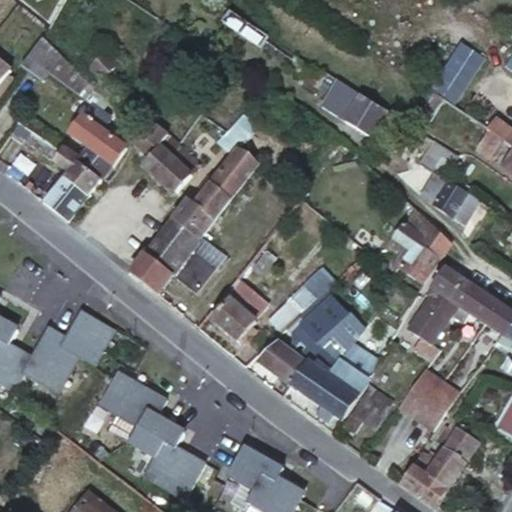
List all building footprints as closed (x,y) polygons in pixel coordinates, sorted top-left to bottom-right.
[(227,11),(213,2),(210,0),(209,0),(203,11),(219,22),(227,11)] [(511,38),(495,65),(511,76),(511,38)] [(91,152),(113,168),(115,169),(129,149),(105,133),(110,125),(111,119),(98,110),(104,102),(102,100),(97,95),(91,88),(78,74),(44,39),(28,62),(22,70),(43,85),(49,77),(92,108),(71,138),(91,152)] [(463,43),(431,90),(455,105),(487,60),(463,43)] [(109,55),(91,72),(102,84),(121,67),(109,55)] [(12,73),(0,62),(0,87),(9,76),(12,73)] [(327,98),(338,81),(333,78),(326,73),(315,91),(327,98)] [(0,101),(14,80),(9,76),(0,87),(0,101)] [(380,108),(376,106),(359,95),(338,81),(327,98),(322,108),(372,140),(379,130),(389,136),(399,121),(380,108)] [(395,90),(385,104),(396,111),(406,97),(395,90)] [(433,97),(415,123),(426,131),(430,125),(444,105),(438,101),(433,97)] [(28,120),(12,141),(23,149),(27,143),(70,173),(79,162),(71,155),(74,152),(28,120)] [(246,149),(260,131),(245,120),(231,140),(226,146),(238,155),(240,157),(246,149)] [(152,160),(144,169),(178,196),(182,192),(194,176),(193,175),(181,165),(170,157),(180,145),(152,124),(139,140),(135,146),(152,160)] [(430,125),(426,131),(431,134),(435,129),(430,125)] [(489,135),(475,125),(468,138),(481,147),(489,135)] [(511,135),(497,125),(489,135),(494,139),(504,146),(511,151),(511,135)] [(481,147),(477,153),(492,163),(504,146),(494,139),(489,135),(481,147)] [(181,165),(190,153),(180,145),(170,157),(181,165)] [(438,147),(436,146),(421,167),(440,180),(445,183),(459,162),(448,154),(438,147)] [(511,151),(504,146),(492,163),(502,169),(511,154),(511,151)] [(238,155),(224,173),(244,187),(263,162),(246,149),(240,157),(238,155)] [(86,168),(103,181),(113,168),(91,152),(82,165),(86,168)] [(181,165),(193,175),(203,163),(190,153),(181,165)] [(511,154),(502,169),(511,175),(511,154)] [(64,219),(70,224),(94,193),(103,181),(86,168),(82,165),(79,162),(70,173),(61,185),(45,204),(51,209),(64,219)] [(224,212),(244,187),(224,173),(216,182),(211,179),(205,188),(209,191),(198,206),(217,221),(224,212)] [(457,191),(445,183),(440,180),(427,199),(437,206),(435,209),(454,222),(464,228),(479,206),(472,201),(457,191)] [(217,221),(198,206),(191,200),(175,221),(201,242),(217,221)] [(395,205),(391,211),(396,215),(401,209),(395,205)] [(402,270),(426,286),(442,263),(453,246),(436,230),(422,218),(417,213),(395,240),(407,249),(392,270),(398,274),(402,270)] [(140,280),(159,296),(174,276),(199,295),(218,269),(195,249),(201,242),(175,221),(173,224),(133,275),(140,280)] [(381,272),(370,264),(358,277),(348,285),(358,296),(381,272)] [(446,271),(433,290),(427,298),(432,302),(411,333),(422,341),(413,354),(429,365),(438,352),(435,349),(462,310),(454,304),(467,285),(446,271)] [(298,346),(293,352),(297,355),(304,347),(311,351),(326,338),(364,304),(358,296),(348,285),(327,306),(315,317),(302,330),(298,339),(298,346)] [(477,291),(467,285),(454,304),(462,310),(473,317),(487,298),(477,291)] [(306,290),(271,323),(282,335),(317,302),(306,290)] [(501,308),(487,298),(473,317),(481,323),(487,327),(501,308)] [(232,302),(216,323),(244,343),(260,324),(232,302)] [(511,316),(510,315),(501,308),(487,327),(508,341),(511,343),(511,316)] [(62,347),(78,356),(93,365),(114,328),(81,310),(67,337),(62,347)] [(310,312),(297,326),(302,330),(315,317),(310,312)] [(0,337),(10,343),(18,328),(0,318),(0,337)] [(56,394),(78,356),(62,347),(67,337),(49,327),(33,355),(23,374),(56,394)] [(485,331),(483,334),(498,344),(503,347),(508,341),(487,327),(485,331)] [(23,374),(33,355),(10,343),(0,337),(0,380),(14,389),(23,374)] [(511,352),(511,343),(508,341),(503,347),(506,348),(511,352)] [(296,389),(313,366),(305,360),(312,352),(311,351),(304,347),(297,355),(293,352),(283,344),(266,366),(289,384),(296,389)] [(511,352),(506,348),(503,347),(498,344),(486,362),(483,366),(506,379),(507,379),(511,382),(511,352)] [(296,389),(344,425),(353,413),(361,402),(333,381),(313,366),(296,389)] [(333,381),(361,402),(366,395),(371,389),(372,387),(345,366),(333,381)] [(101,405),(139,426),(148,409),(159,415),(170,398),(121,370),(101,405)] [(470,385),(460,379),(448,396),(457,403),(460,399),(470,385)] [(460,399),(457,403),(464,408),(469,401),(477,390),(470,385),(460,399)] [(469,401),(464,408),(468,411),(480,393),(477,390),(469,401)] [(371,396),(346,429),(355,435),(364,424),(375,431),(394,403),(377,391),(374,396),(371,396)] [(511,404),(496,431),(511,440),(511,404)] [(131,440),(156,455),(166,439),(178,445),(186,430),(159,415),(148,409),(139,426),(131,440)] [(449,429),(458,432),(462,427),(454,422),(449,429)] [(450,443),(458,432),(449,429),(447,427),(441,437),(450,443)] [(447,448),(470,464),(480,447),(458,432),(450,443),(447,448)] [(166,439),(156,455),(146,474),(189,498),(208,462),(178,445),(166,439)] [(231,477),(257,491),(269,469),(281,476),(285,467),(249,446),(231,477)] [(425,481),(448,497),(459,480),(470,464),(447,448),(442,455),(425,481)] [(438,511),(440,510),(448,497),(425,481),(442,455),(436,452),(430,461),(425,457),(415,472),(416,472),(404,490),(406,492),(412,495),(422,503),(435,511),(438,511)] [(269,469),(257,491),(251,503),(267,511),(294,511),(307,490),(281,476),(269,469)] [(69,511),(118,511),(86,489),(69,511)] [(393,511),(382,504),(380,503),(374,511),(393,511)]
